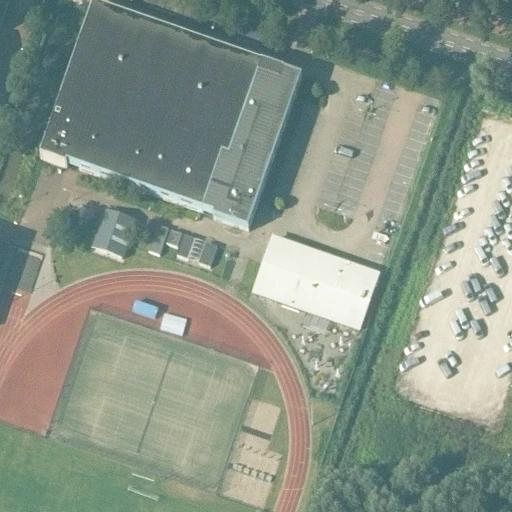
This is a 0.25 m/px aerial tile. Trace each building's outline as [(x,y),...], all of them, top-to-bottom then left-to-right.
[(0,0),(0,29),(10,0),(0,0)] [(262,68),(93,9),(40,161),(67,171),(67,168),(214,220),(213,222),(248,234),(302,82),(282,75),(279,85),(258,78),(262,68)] [(366,123),(335,214),(353,220),(385,130),(384,130),(383,129),(366,123)] [(408,138),(376,228),(377,229),(394,235),(395,235),(426,144),(408,138)] [(160,230),(151,256),(161,259),(166,247),(171,233),(169,233),(160,230)] [(171,234),(166,247),(177,251),(182,237),(171,234)] [(185,238),(177,260),(189,264),(196,242),(185,238)] [(254,297),(358,334),(378,279),(273,243),(254,297)] [(206,246),(199,267),(210,271),(218,250),(206,246)] [(511,259),(485,261),(505,271),(504,271),(505,299),(500,309),(492,309),(493,320),(504,319),(505,339),(511,325),(511,259)]
